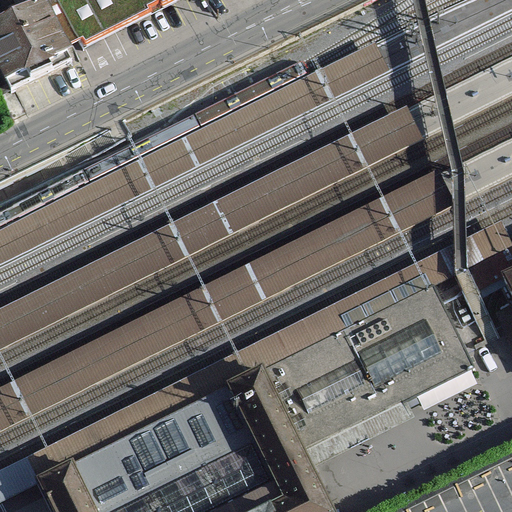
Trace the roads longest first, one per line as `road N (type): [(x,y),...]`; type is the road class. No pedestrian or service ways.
road 1 (motorway): [(0,235),(492,0)]
road 2 (secondary): [(302,0),(0,153)]
road 3 (motorway): [(206,0),(0,97)]
